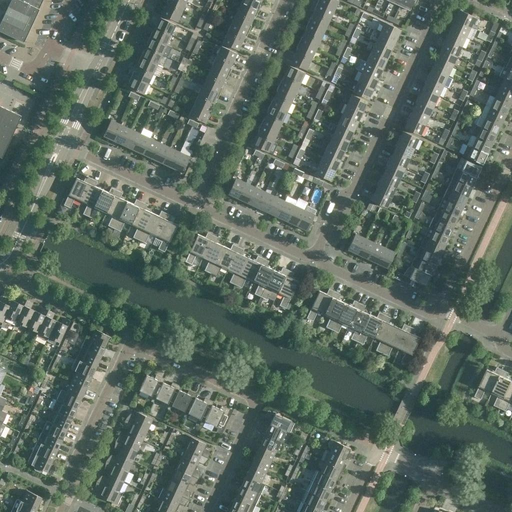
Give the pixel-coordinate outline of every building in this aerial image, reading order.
[(10,0),(0,23),(0,31),(3,33),(19,40),(20,41),(24,42),(26,38),(32,26),(32,25),(43,0),(10,0)] [(182,12),(186,2),(182,0),(167,0),(168,0),(166,4),(182,12)] [(259,5),(261,1),(259,0),(242,0),(241,3),(258,11),(260,6),(259,5)] [(318,0),(317,3),(334,11),(338,1),(337,0),(318,0)] [(402,0),(399,6),(410,11),(413,3),(414,3),(415,0),(402,0)] [(255,17),(258,11),(241,3),(236,13),(252,20),(254,16),(255,17)] [(329,21),(334,11),(317,3),(314,9),(315,9),(313,13),(329,21)] [(177,22),(182,12),(166,4),(161,15),(177,22)] [(459,10),(455,20),(470,27),(475,17),(459,10)] [(250,25),(252,20),(236,13),(232,23),(249,31),(251,25),(250,25)] [(325,30),(329,21),(313,13),(311,18),(310,17),(308,23),(325,30)] [(475,39),(483,18),(477,16),(469,36),(475,39)] [(176,25),(160,17),(155,28),(171,35),(176,25)] [(466,37),(470,27),(455,20),(450,30),(466,37)] [(246,36),(249,31),(232,23),(227,33),(243,40),(245,36),(246,36)] [(320,40),(325,30),(308,23),(305,28),(306,29),(304,33),(320,40)] [(385,23),(380,33),(396,40),(401,30),(385,23)] [(166,45),(171,35),(155,28),(153,32),(152,31),(149,37),(166,45)] [(461,47),(466,37),(450,30),(445,39),(461,47)] [(238,50),(243,40),(227,33),(222,43),(238,50)] [(315,50),(320,40),(304,33),(302,37),(301,37),(299,42),(315,50)] [(391,50),(396,40),(380,33),(376,42),(391,50)] [(162,54),(166,45),(149,37),(147,42),(148,43),(146,47),(162,54)] [(343,39),(338,49),(342,50),(347,41),(343,39)] [(457,57),(461,47),(445,39),(441,49),(457,57)] [(311,60),(315,50),(299,42),(296,48),(297,48),(295,52),(311,60)] [(387,60),(391,50),(376,42),(371,52),(387,60)] [(237,53),(221,46),(216,56),(232,63),(237,53)] [(157,64),(162,54),(146,47),(144,51),(143,51),(140,56),(157,64)] [(452,66),(457,57),(441,49),(436,59),(452,66)] [(306,70),(311,60),(295,52),(290,63),(306,70)] [(345,64),(349,54),(345,52),(340,62),(345,64)] [(382,69),(387,60),(371,52),(366,62),(382,69)] [(153,74),(157,64),(140,56),(138,62),(139,62),(137,67),(153,74)] [(230,68),(232,63),(216,56),(212,66),(229,74),(231,68),(230,68)] [(448,76),(452,66),(436,59),(432,69),(448,76)] [(378,79),(382,69),(366,62),(362,72),(378,79)] [(289,65),(284,76),(300,83),(305,73),(289,65)] [(226,79),(229,74),(212,66),(207,76),(223,83),(225,79),(226,79)] [(511,81),(511,69),(506,67),(504,66),(499,76),(504,78),(511,81)] [(148,84),(153,74),(137,67),(135,71),(134,70),(131,76),(148,84)] [(443,86),(448,76),(432,69),(427,79),(443,86)] [(335,84),(340,74),(335,72),(331,82),(335,84)] [(373,89),(378,79),(362,72),(357,82),(373,89)] [(143,94),(148,84),(131,76),(129,82),(130,82),(128,87),(143,94)] [(221,87),(223,83),(207,76),(203,85),(220,93),(222,88),(221,87)] [(296,93),(300,83),(284,76),(282,80),(281,79),(279,85),(296,93)] [(511,93),(511,81),(504,78),(499,88),(511,93)] [(439,96),(443,86),(427,79),(423,88),(439,96)] [(369,99),(373,89),(357,82),(353,92),(369,99)] [(217,99),(220,93),(203,85),(198,95),(214,102),(216,98),(217,99)] [(291,103),(296,93),(279,85),(276,90),(277,91),(275,95),(291,103)] [(434,106),(439,96),(423,88),(418,98),(434,106)] [(510,105),(511,100),(511,93),(499,88),(495,98),(510,105)] [(367,102),(351,94),(347,104),(363,112),(367,102)] [(212,107),(214,102),(198,95),(193,105),(210,113),(213,107),(212,107)] [(286,112),(291,103),(275,95),(273,99),(272,99),(270,105),(286,112)] [(505,115),(510,105),(495,98),(490,96),(486,106),(505,115)] [(429,115),(434,106),(418,98),(413,108),(429,115)] [(358,122),(363,112),(347,104),(342,114),(358,122)] [(0,157),(2,158),(21,116),(0,105),(0,157)] [(208,118),(210,113),(193,105),(189,115),(204,123),(207,118),(208,118)] [(282,122),(286,112),(270,105),(267,110),(268,111),(266,115),(282,122)] [(501,125),(505,115),(486,106),(481,116),(501,125)] [(425,125),(429,115),(413,108),(409,118),(425,125)] [(353,131),(358,122),(342,114),(338,124),(353,131)] [(277,132),(282,122),(266,115),(264,119),(263,118),(260,124),(277,132)] [(496,134),(501,125),(481,116),(476,125),(481,127),(496,134)] [(420,135),(425,125),(409,118),(404,128),(420,135)] [(113,140),(121,125),(111,120),(103,136),(113,140)] [(273,142),(277,132),(260,124),(258,130),(259,130),(257,134),(273,142)] [(349,141),(353,131),(338,124),(333,134),(349,141)] [(123,145),(131,129),(121,125),(113,140),(123,145)] [(491,144),(496,134),(481,127),(476,137),(491,144)] [(133,150),(140,134),(131,129),(123,145),(133,150)] [(403,131),(398,141),(414,149),(419,139),(403,131)] [(307,145),(311,136),(307,133),(302,143),(307,145)] [(143,154),(150,138),(140,134),(133,150),(143,154)] [(268,152),(273,142),(257,134),(252,145),(268,152)] [(344,151),(349,141),(333,134),(328,144),(344,151)] [(487,154),(491,144),(476,137),(472,135),(467,145),(487,154)] [(453,139),(450,137),(445,147),(448,149),(453,139)] [(153,159),(160,143),(150,138),(143,154),(153,159)] [(409,158),(414,149),(398,141),(393,151),(409,158)] [(162,163),(170,147),(160,143),(153,159),(162,163)] [(340,161),(344,151),(328,144),(324,153),(340,161)] [(482,164),(487,154),(467,145),(462,155),(482,164)] [(172,168),(180,152),(170,147),(162,163),(172,168)] [(405,168),(409,158),(393,151),(389,161),(405,168)] [(190,157),(180,152),(172,168),(182,172),(190,157)] [(335,171),(340,161),(324,153),(319,163),(335,171)] [(456,168),(461,170),(476,177),(481,167),(461,158),(456,168)] [(400,178),(405,168),(389,161),(384,171),(400,178)] [(330,181),(335,171),(319,163),(315,173),(330,181)] [(472,187),(476,177),(461,170),(456,168),(452,178),(472,187)] [(396,188),(400,178),(384,171),(380,180),(396,188)] [(81,201),(92,178),(91,178),(91,179),(87,177),(87,176),(86,176),(83,181),(76,178),(64,205),(70,208),(75,198),(81,201)] [(89,217),(102,190),(95,186),(97,181),(96,181),(92,179),(92,178),(81,201),(87,204),(83,214),(89,217)] [(238,199),(246,183),(236,178),(228,194),(238,199)] [(467,197),(472,187),(452,178),(447,188),(467,197)] [(391,198),(396,188),(380,180),(375,190),(391,198)] [(248,203),(255,187),(246,183),(238,199),(248,203)] [(106,212),(117,190),(116,190),(112,188),(111,187),(108,193),(102,190),(89,217),(95,220),(100,210),(106,212)] [(258,208),(265,192),(255,187),(248,203),(258,208)] [(462,207),(467,197),(447,188),(443,197),(462,207)] [(114,228),(127,201),(120,198),(122,193),(121,192),(121,193),(117,191),(117,190),(106,212),(112,215),(108,225),(114,228)] [(386,208),(391,198),(375,190),(371,200),(386,208)] [(268,212),(275,196),(265,192),(258,208),(268,212)] [(277,217),(285,201),(275,196),(268,212),(277,217)] [(287,221),(295,205),(297,201),(287,196),(285,201),(277,217),(287,221)] [(458,217),(462,207),(443,197),(438,207),(458,217)] [(297,226),(304,210),(307,204),(308,203),(298,198),(297,201),(295,205),(287,221),(297,226)] [(131,224),(142,202),(141,201),(141,202),(137,200),(137,199),(136,199),(133,204),(127,201),(114,228),(120,231),(125,221),(131,224)] [(139,240),(152,213),(145,210),(147,204),(146,204),(142,202),(131,224),(138,227),(133,237),(139,240)] [(373,212),(376,206),(369,203),(366,209),(373,212)] [(307,204),(304,210),(297,226),(307,231),(314,215),(316,210),(307,206),(307,204)] [(60,206),(57,212),(63,215),(66,208),(60,206)] [(379,219),(384,210),(379,207),(375,217),(379,219)] [(453,226),(458,217),(438,207),(433,217),(453,226)] [(156,236),(167,213),(166,213),(166,214),(162,212),(162,211),(161,211),(159,216),(152,213),(139,240),(145,243),(150,233),(156,236)] [(167,213),(156,236),(155,238),(161,241),(158,249),(164,252),(165,250),(168,243),(177,225),(170,221),(172,216),(171,216),(167,214),(167,213)] [(449,236),(453,226),(433,217),(429,227),(449,236)] [(444,246),(449,236),(429,227),(424,237),(444,246)] [(203,257),(213,235),(212,235),(208,233),(207,232),(205,238),(198,234),(189,253),(186,259),(185,261),(192,265),(196,254),(203,257)] [(358,254),(365,238),(355,234),(348,249),(358,254)] [(210,273),(223,246),(216,243),(219,238),(218,237),(218,238),(213,236),(214,235),(213,235),(203,257),(209,260),(204,270),(210,273)] [(439,256),(444,246),(424,237),(420,247),(439,256)] [(368,259),(375,243),(365,238),(358,254),(368,259)] [(377,263),(385,247),(375,243),(368,259),(377,263)] [(228,269),(238,247),(238,246),(237,247),(233,245),(233,244),(232,244),(230,249),(223,246),(210,273),(217,276),(221,266),(228,269)] [(235,285),(248,258),(241,255),(244,249),(243,249),(238,247),(239,247),(238,247),(228,269),(234,272),(229,282),(235,285)] [(395,252),(385,247),(377,263),(387,268),(395,252)] [(435,266),(439,256),(420,247),(415,256),(435,266)] [(253,281),(263,258),(262,258),(258,256),(257,256),(255,261),(248,258),(235,285),(242,288),(246,278),(253,281)] [(430,275),(435,266),(415,256),(411,266),(409,265),(430,275)] [(260,297),(273,269),(266,266),(269,261),(268,260),(268,261),(263,259),(264,258),(263,258),(253,281),(259,284),(254,294),(260,297)] [(426,286),(430,275),(409,265),(404,275),(397,272),(394,278),(417,288),(419,283),(426,286)] [(278,292),(288,270),(287,270),(283,268),(282,267),(280,273),(273,269),(260,297),(267,300),(271,289),(278,292)] [(289,270),(288,270),(278,292),(284,295),(279,305),(286,308),(298,281),(291,278),(294,272),(293,272),(293,273),(288,271),(289,270)] [(324,314),(334,291),(334,292),(329,290),(330,289),(329,289),(326,294),(319,291),(306,318),(313,321),(318,311),(324,314)] [(332,330),(344,303),(338,299),(340,294),(339,294),(335,292),(334,291),(324,314),(330,317),(326,327),(332,330)] [(5,317),(13,300),(7,297),(4,303),(0,301),(0,325),(1,326),(6,317),(5,317)] [(16,322),(26,300),(20,297),(17,302),(13,300),(5,317),(6,317),(16,322)] [(27,327),(35,310),(30,308),(33,303),(26,300),(16,322),(27,327)] [(351,306),(344,303),(332,330),(338,333),(343,322),(349,325),(359,303),(354,301),(355,301),(354,300),(351,306)] [(360,303),(359,303),(349,325),(355,328),(351,339),(357,341),(369,314),(363,311),(365,306),(364,305),(364,306),(360,304),(360,303)] [(27,327),(38,332),(48,310),(42,307),(39,313),(35,310),(27,327)] [(36,335),(47,341),(56,321),(52,318),(54,313),(48,310),(38,332),(36,335)] [(374,337),(384,315),(384,314),(384,315),(379,313),(380,312),(379,312),(376,317),(369,314),(357,341),(363,344),(368,334),(374,337)] [(382,353),(394,326),(388,323),(390,317),(389,317),(385,315),(384,315),(374,337),(380,340),(376,350),(382,353)] [(61,323),(56,321),(47,341),(58,346),(70,320),(64,317),(61,323)] [(78,324),(73,322),(70,328),(75,331),(78,324)] [(399,349),(409,326),(409,327),(404,325),(405,324),(404,324),(401,329),(394,326),(382,353),(388,356),(393,346),(399,349)] [(410,326),(409,326),(399,349),(405,352),(401,362),(407,365),(420,338),(413,334),(415,329),(414,328),(414,329),(410,327),(410,326)] [(95,329),(90,340),(105,347),(110,336),(95,329)] [(100,357),(105,347),(90,340),(86,338),(81,348),(100,357)] [(96,368),(100,357),(81,348),(76,358),(96,368)] [(91,378),(96,368),(76,358),(71,369),(76,371),(91,378)] [(492,392),(502,370),(502,369),(502,370),(497,368),(498,367),(497,367),(494,372),(487,369),(474,396),(481,399),(486,389),(492,392)] [(500,408),(511,381),(511,380),(506,378),(508,372),(507,372),(503,370),(502,370),(492,392),(498,395),(494,405),(500,408)] [(86,388),(91,378),(76,371),(71,381),(86,388)] [(149,396),(152,398),(151,401),(153,402),(155,399),(156,398),(156,397),(163,382),(165,379),(164,378),(163,378),(159,376),(158,376),(157,379),(146,374),(139,390),(149,394),(149,396)] [(81,399),(86,388),(71,381),(66,392),(81,399)] [(511,401),(511,381),(500,408),(506,411),(511,401)] [(179,390),(181,386),(180,386),(176,384),(175,383),(173,387),(163,382),(156,397),(156,398),(166,402),(165,404),(169,405),(167,409),(170,410),(171,407),(172,407),(172,405),(179,390)] [(81,399),(66,392),(61,389),(56,400),(61,402),(76,409),(81,399)] [(195,397),(196,398),(197,394),(196,393),(196,394),(192,392),(192,391),(191,391),(189,395),(179,390),(172,405),(182,410),(181,411),(185,413),(184,416),(186,417),(188,414),(189,413),(188,413),(195,397)] [(212,405),(214,401),(213,401),(212,401),(208,399),(207,399),(206,402),(196,398),(195,397),(188,413),(189,413),(198,417),(198,419),(201,421),(200,424),(202,425),(204,422),(205,420),(212,405)] [(71,420),(76,409),(61,402),(56,412),(71,420)] [(222,410),(212,405),(205,420),(215,425),(214,426),(218,428),(216,431),(219,433),(220,429),(221,429),(230,409),(229,408),(229,409),(224,407),(225,407),(224,406),(222,410)] [(67,430),(71,420),(56,412),(51,423),(67,430)] [(148,430),(153,419),(137,412),(136,416),(130,413),(125,419),(148,430)] [(275,413),(270,424),(285,431),(290,433),(293,425),(293,423),(291,420),(275,413)] [(143,440),(148,430),(125,419),(124,427),(129,430),(128,433),(143,440)] [(67,430),(51,423),(47,421),(42,431),(62,440),(67,430)] [(290,433),(285,431),(270,424),(265,434),(280,441),(281,442),(284,442),(286,440),(290,433)] [(57,451),(62,440),(42,431),(37,441),(57,451)] [(138,451),(143,440),(128,433),(126,436),(121,434),(115,440),(138,451)] [(281,442),(280,441),(265,434),(260,444),(276,451),(277,452),(279,452),(281,451),(283,446),(283,444),(281,442)] [(206,444),(191,437),(186,448),(208,458),(210,450),(204,448),(206,444)] [(331,448),(330,452),(345,459),(350,448),(330,439),(328,444),(329,447),(331,448)] [(133,461),(138,451),(115,440),(114,448),(119,450),(118,454),(133,461)] [(52,461),(57,451),(37,441),(32,452),(52,461)] [(271,462),(276,451),(260,444),(256,455),(271,462)] [(203,464),(208,458),(186,448),(181,458),(196,465),(198,462),(203,464)] [(343,464),(345,459),(330,452),(325,449),(321,460),(340,469),(343,470),(346,465),(343,464)] [(47,472),(52,461),(32,452),(27,462),(34,466),(34,468),(34,470),(40,473),(42,472),(43,470),(47,472)] [(128,471),(133,461),(118,454),(116,457),(111,455),(106,461),(128,471)] [(266,472),(271,462),(256,455),(251,465),(266,472)] [(195,468),(196,465),(181,458),(176,468),(199,479),(200,471),(195,468)] [(336,479),(340,469),(321,460),(318,465),(320,468),(322,469),(320,472),(336,479)] [(123,482),(128,471),(106,461),(105,469),(110,471),(108,474),(123,482)] [(261,482),(266,472),(251,465),(246,475),(261,482)] [(194,485),(199,479),(176,468),(171,479),(187,486),(188,482),(194,485)] [(336,479),(320,472),(316,470),(311,480),(316,482),(315,483),(331,490),(336,479)] [(119,492),(123,482),(108,474),(107,478),(101,475),(96,481),(119,492)] [(265,484),(261,482),(246,475),(241,486),(260,495),(265,484)] [(185,489),(187,486),(171,479),(167,489),(189,499),(190,492),(185,489)] [(326,500),(331,490),(315,483),(316,482),(311,480),(306,491),(326,500)] [(122,493),(119,492),(96,481),(95,489),(100,492),(98,496),(117,504),(122,493)] [(255,505),(260,495),(241,486),(236,496),(255,505)] [(189,499),(167,489),(164,488),(159,498),(162,499),(177,506),(178,503),(184,505),(189,499)] [(27,490),(22,501),(37,508),(42,497),(27,490)] [(321,510),(326,500),(306,491),(301,501),(321,510)] [(251,511),(255,505),(236,496),(231,507),(242,511),(251,511)] [(35,511),(37,508),(22,501),(17,499),(12,509),(18,511),(35,511)] [(180,511),(175,510),(177,506),(162,499),(157,510),(161,511),(180,511)] [(320,511),(321,510),(301,501),(296,511),(297,511),(320,511)]
